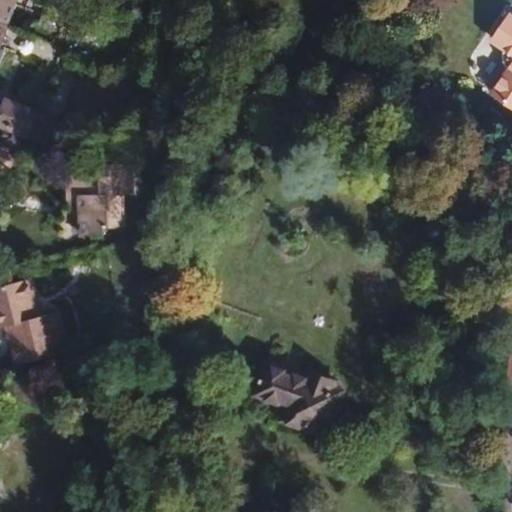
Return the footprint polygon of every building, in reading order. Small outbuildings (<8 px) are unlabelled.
[(0,0),(0,23),(7,26),(11,15),(16,0),(0,0)] [(509,41),(506,46),(511,65),(495,90),(511,100),(511,13),(507,18),(502,19),(496,28),(497,33),(509,41)] [(497,33),(494,39),(506,46),(509,41),(497,33)] [(59,122),(8,101),(0,122),(0,148),(15,150),(23,135),(49,146),(59,122)] [(0,187),(3,188),(15,158),(0,151),(0,187)] [(103,172),(68,173),(69,184),(69,194),(81,194),(81,206),(83,235),(106,234),(105,228),(126,228),(125,194),(134,194),(133,162),(102,163),(103,172)] [(81,194),(69,194),(69,206),(81,206),(81,194)] [(31,279),(0,286),(0,327),(8,326),(18,365),(66,352),(57,313),(42,317),(31,279)] [(338,407),(338,405),(328,401),(333,388),(336,381),(311,372),(308,379),(268,365),(258,394),(289,405),(284,419),(328,435),(330,428),(333,421),(338,419),(340,412),(338,407)] [(343,392),(333,388),(328,401),(338,405),(343,392)] [(72,418),(19,429),(22,441),(25,454),(77,443),(72,418)]
